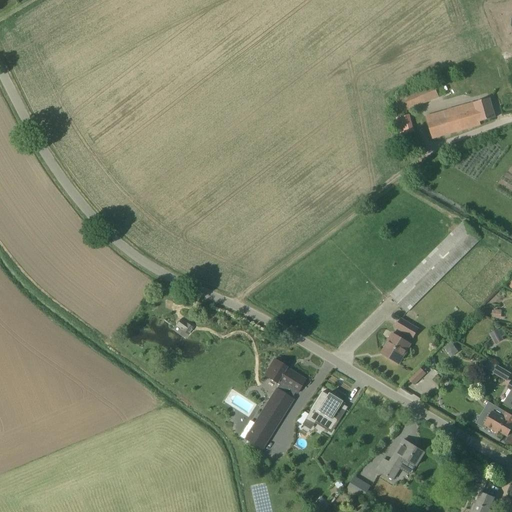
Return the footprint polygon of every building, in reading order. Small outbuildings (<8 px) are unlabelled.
[(396,99),(402,113),(446,95),(440,80),(396,99)] [(432,139),(480,125),(480,122),(495,118),(489,99),(426,116),(432,139)] [(396,118),(398,125),(401,135),(413,132),(408,114),(396,118)] [(406,313),(481,239),(464,222),(389,296),(406,313)] [(180,319),(176,325),(189,334),(193,327),(180,319)] [(413,338),(418,329),(401,319),(396,328),(413,338)] [(489,333),(495,344),(503,340),(502,337),(505,336),(501,329),(499,330),(498,329),(489,333)] [(406,355),(408,353),(407,351),(406,351),(410,344),(392,333),(389,340),(387,339),(382,346),(385,348),(383,352),(386,353),(384,356),(398,364),(404,355),(404,356),(406,355)] [(451,342),(444,347),(449,354),(456,348),(451,342)] [(295,392),(297,394),(306,379),(291,370),(290,371),(286,369),(286,367),(274,359),(264,376),(279,385),(276,389),(278,391),(261,419),(275,428),(293,399),(291,398),(295,392)] [(511,374),(497,365),(493,373),(506,381),(511,374)] [(420,368),(416,373),(409,380),(414,385),(425,373),(420,368)] [(510,391),(503,404),(511,408),(511,381),(506,389),(510,391)] [(330,396),(331,395),(328,393),(327,395),(322,392),(308,415),(302,425),(306,419),(313,423),(315,420),(331,430),(333,426),(334,426),(338,420),(332,417),(340,406),(339,405),(340,404),(338,402),(330,396)] [(498,431),(507,436),(511,427),(511,415),(505,412),(494,405),(492,409),(492,412),(484,425),(498,433),(498,431)] [(297,422),(302,425),(308,415),(303,412),(297,422)] [(271,434),(257,425),(247,440),(262,449),(271,434)] [(403,440),(382,473),(393,480),(405,459),(416,466),(424,453),(403,440)] [(353,477),(346,490),(362,500),(370,487),(353,477)] [(481,493),(473,511),(488,511),(491,507),(494,498),(481,493)]
